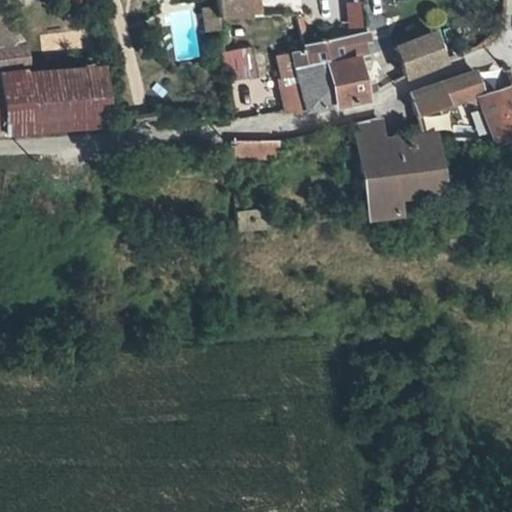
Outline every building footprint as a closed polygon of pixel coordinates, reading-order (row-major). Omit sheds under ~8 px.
[(217,17),(259,19),(255,0),(214,0),(215,4),(217,17)] [(346,30),(363,27),(359,0),(342,3),(346,30)] [(0,42),(0,43),(21,41),(0,4),(0,42)] [(217,17),(215,4),(200,6),(202,26),(218,24),(217,17)] [(330,62),(335,110),(364,100),(378,91),(376,81),(364,83),(359,56),(368,54),(366,40),(373,39),(371,29),(367,30),(308,45),(310,52),(313,66),(330,62)] [(403,82),(447,63),(437,34),(393,49),(403,82)] [(0,43),(3,67),(32,64),(31,41),(21,41),(0,43)] [(313,66),(310,52),(288,53),(291,110),(304,113),(306,113),(335,110),(330,62),(313,66)] [(3,67),(3,94),(16,94),(18,106),(42,106),(45,130),(102,126),(98,103),(89,58),(32,64),(3,67)] [(222,61),(226,89),(253,85),(249,58),(222,61)] [(405,98),(409,117),(476,99),(470,77),(405,98)] [(511,108),(505,92),(476,99),(484,140),(511,136),(511,108)] [(3,133),(45,130),(42,106),(18,106),(16,94),(3,94),(3,133)] [(370,121),(345,126),(348,147),(373,143),(370,121)] [(412,136),(373,143),(348,147),(357,218),(386,215),(387,195),(427,193),(459,191),(461,170),(433,171),(428,138),(412,136)] [(228,141),(229,156),(258,154),(258,141),(228,141)] [(231,203),(232,215),(233,228),(261,226),(259,204),(231,203)]
